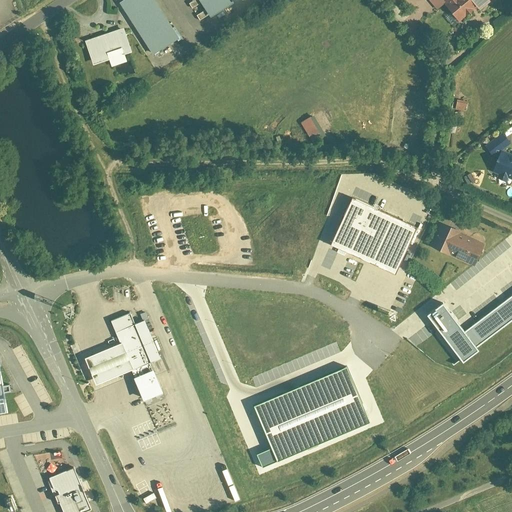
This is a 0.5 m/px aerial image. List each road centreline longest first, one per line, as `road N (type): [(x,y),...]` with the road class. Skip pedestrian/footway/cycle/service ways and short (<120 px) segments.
road 1 (unclassified): [(27,298),(134,270),(303,289),(391,344)]
road 2 (primary): [(310,511),(511,387)]
road 3 (secondary): [(116,493),(27,298)]
road 4 (unknown): [(291,288),(318,269),(356,181),(376,184),(379,226)]
